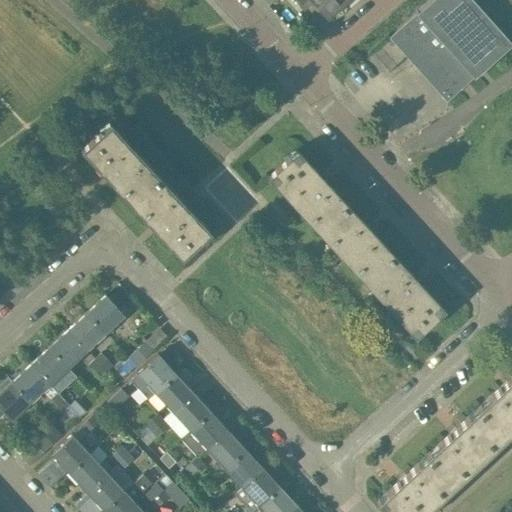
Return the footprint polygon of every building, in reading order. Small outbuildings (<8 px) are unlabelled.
[(310,0),(327,18),(343,4),(340,0),(295,0),(301,7),(308,0),(310,0)] [(429,0),(418,11),(391,35),(448,99),(475,75),(475,76),(511,43),(511,39),(477,0),(429,0)] [(81,146),(131,201),(161,174),(111,119),(81,146)] [(267,176),(317,229),(346,202),(297,149),(267,176)] [(210,229),(161,174),(131,201),(181,256),(210,229)] [(317,229),(366,282),(395,255),(346,202),(317,229)] [(444,308),(395,255),(366,282),(415,335),(444,308)] [(105,293),(86,310),(105,332),(124,314),(105,293)] [(86,310),(66,328),(86,349),(105,332),(86,310)] [(66,328),(48,345),(67,367),(86,349),(66,328)] [(136,365),(154,349),(145,340),(128,356),(136,365)] [(48,345),(29,362),(49,384),(67,367),(48,345)] [(100,351),(94,357),(105,369),(112,363),(100,351)] [(148,399),(155,393),(176,373),(158,353),(130,379),(148,399)] [(105,369),(94,357),(88,362),(99,375),(105,369)] [(135,365),(129,359),(120,367),(126,373),(135,365)] [(56,392),(49,384),(29,362),(10,380),(30,401),(42,390),(49,397),(50,397),(56,392)] [(155,393),(172,411),(194,392),(176,373),(155,393)] [(511,374),(477,407),(504,436),(511,427),(511,374)] [(0,406),(11,419),(30,401),(10,380),(7,376),(0,382),(0,406)] [(126,393),(121,387),(114,393),(106,401),(112,407),(126,393)] [(68,404),(56,391),(50,397),(61,410),(68,404)] [(172,411),(189,430),(211,410),(194,392),(172,411)] [(84,411),(74,400),(68,405),(79,416),(84,411)] [(477,407),(426,454),(452,483),(504,436),(477,407)] [(228,429),(211,410),(189,430),(180,438),(198,457),(207,449),(228,429)] [(144,424),(150,430),(163,419),(157,412),(144,424)] [(93,413),(81,425),(87,431),(99,420),(93,413)] [(150,430),(156,436),(169,425),(163,419),(150,430)] [(42,450),(60,434),(51,425),(33,441),(42,450)] [(228,429),(207,449),(224,467),(245,448),(228,429)] [(51,452),(69,472),(90,452),(72,432),(51,452)] [(115,463),(128,452),(122,446),(110,457),(115,463)] [(169,468),(180,458),(171,448),(160,457),(169,468)] [(245,448),(224,467),(241,486),(263,466),(245,448)] [(86,490),(108,471),(90,452),(69,472),(86,490)] [(128,452),(115,463),(121,469),(133,458),(128,452)] [(421,511),(452,483),(426,454),(374,502),(384,511),(421,511)] [(197,457),(185,469),(190,475),(202,463),(197,457)] [(251,511),(259,505),(280,485),(263,466),(241,486),(234,493),(251,511)] [(125,490),(108,471),(86,490),(104,510),(125,490)] [(125,490),(104,510),(105,511),(138,511),(142,509),(133,499),(151,482),(143,474),(125,490)] [(163,490),(162,489),(150,501),(155,507),(168,496),(177,506),(186,498),(172,482),(163,490)] [(150,501),(162,489),(157,483),(144,495),(150,501)] [(280,485),(259,505),(265,511),(288,511),(297,504),(280,485)] [(219,506),(232,495),(226,489),(213,500),(219,506)]
